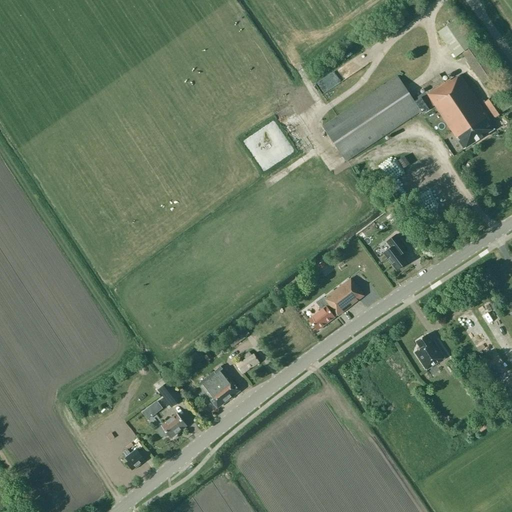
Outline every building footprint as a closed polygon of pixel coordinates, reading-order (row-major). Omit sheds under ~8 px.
[(456,19),(438,32),(455,57),(474,45),(456,19)] [(475,45),(462,54),(483,84),(496,75),(475,45)] [(496,128),(460,75),(451,81),(450,79),(445,83),(439,74),(421,86),(425,92),(413,100),(397,76),(323,126),(346,161),(420,111),(422,114),(434,105),(464,149),(496,128)] [(511,105),(502,91),(485,102),(495,117),(511,105)] [(263,156),(268,154),(267,150),(266,150),(263,143),(258,144),(263,156)] [(427,144),(410,153),(418,168),(435,159),(427,144)] [(404,157),(399,160),(404,168),(409,164),(404,157)] [(391,251),(384,257),(397,274),(409,265),(401,254),(407,250),(398,238),(387,245),(391,251)] [(318,267),(325,271),(331,262),(324,258),(318,267)] [(325,298),(324,296),(316,302),(321,310),(308,319),(317,331),(334,317),(337,315),(338,316),(363,296),(351,278),(325,298)] [(511,366),(511,339),(507,330),(491,303),(479,310),(511,366)] [(317,304),(305,314),(308,317),(320,308),(317,304)] [(239,330),(244,337),(249,334),(243,327),(239,330)] [(427,334),(416,342),(420,349),(415,353),(426,370),(444,358),(436,347),(435,347),(427,334)] [(251,355),(249,352),(243,356),(245,359),(236,365),(242,374),(259,362),(254,353),(251,355)] [(204,357),(208,362),(212,358),(208,353),(204,357)] [(239,390),(220,366),(198,383),(202,389),(199,392),(199,395),(202,400),(205,400),(209,397),(217,408),(239,390)] [(184,401),(171,383),(160,392),(173,409),(184,401)] [(174,437),(177,435),(177,433),(187,426),(177,413),(161,425),(161,426),(157,429),(157,431),(161,436),(163,437),(167,434),(171,438),(172,437),(174,437)] [(136,449),(125,458),(128,461),(126,463),(132,470),(145,460),(136,449)]
